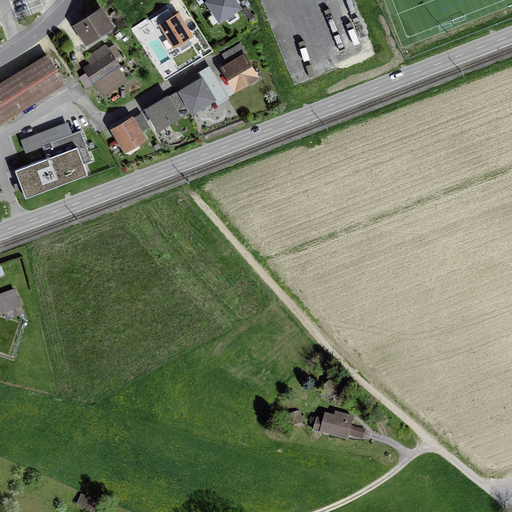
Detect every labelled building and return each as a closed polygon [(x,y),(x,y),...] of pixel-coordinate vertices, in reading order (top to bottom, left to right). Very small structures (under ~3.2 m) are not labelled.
[(220,21),(240,7),(235,0),(207,0),(206,1),(220,21)] [(75,25),(87,42),(112,27),(101,9),(75,25)] [(187,38),(191,35),(178,13),(160,24),(174,46),(178,44),(182,50),(191,44),(187,38)] [(106,43),(86,56),(91,63),(84,68),(103,97),(128,81),(121,71),(124,70),(106,43)] [(244,54),(222,67),(235,89),(257,76),(244,54)] [(0,84),(0,120),(63,82),(47,56),(0,84)] [(201,79),(181,91),(193,110),(213,98),(201,79)] [(167,96),(147,109),(158,128),(179,116),(167,96)] [(132,118),(113,129),(126,152),(129,152),(137,148),(135,144),(144,138),(132,118)] [(19,181),(14,184),(16,190),(22,188),(25,197),(87,174),(83,163),(92,160),(80,130),(50,141),(51,143),(42,146),(46,158),(15,169),(19,181)] [(42,145),(37,134),(21,140),(26,152),(42,145)] [(7,318),(8,318),(24,311),(14,290),(0,294),(0,307),(2,312),(4,311),(7,318)] [(335,399),(339,403),(345,397),(338,390),(341,386),(333,378),(331,381),(328,378),(323,382),(326,385),(324,388),(325,390),(320,395),(330,404),(335,399)] [(370,414),(376,425),(382,422),(376,411),(370,414)] [(314,431),(347,440),(349,433),(363,437),(365,430),(351,426),(353,419),(336,413),(334,418),(325,415),(324,422),(317,420),(314,431)] [(98,511),(102,505),(81,496),(78,504),(96,511),(98,511)]
